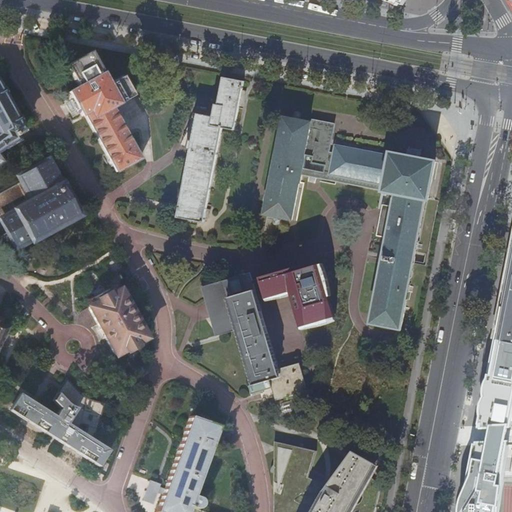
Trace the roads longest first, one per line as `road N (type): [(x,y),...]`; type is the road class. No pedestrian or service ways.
road 1 (primary): [(20,0),(501,92)]
road 2 (primary): [(501,92),(422,511)]
road 3 (primary): [(505,47),(422,41),(195,0)]
